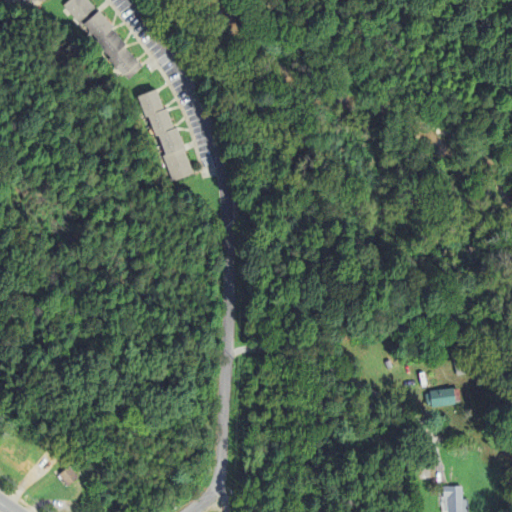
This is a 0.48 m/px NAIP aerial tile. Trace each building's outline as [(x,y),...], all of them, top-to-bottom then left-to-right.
[(63,5),(68,0),(89,0),(113,27),(111,28),(126,44),(124,46),(142,66),(129,78),(125,74),(123,75),(109,60),(111,58),(95,41),(97,39),(84,24),(82,25),(63,5)] [(156,89),(164,109),(166,108),(174,129),(177,128),(186,150),(184,151),(193,174),(172,182),(162,156),(166,155),(158,135),(156,136),(148,116),(145,117),(137,96),(156,89)] [(461,355),(467,373),(457,376),(452,357),(461,355)] [(384,361),(390,359),(393,367),(387,369),(384,361)] [(425,394),(430,393),(429,390),(454,388),(456,406),(431,408),(430,404),(426,404),(425,394)] [(1,451),(10,438),(28,450),(19,463),(1,451)] [(69,464),(78,476),(67,485),(58,473),(69,464)] [(442,511),(441,485),(462,485),(463,511),(442,511)]
